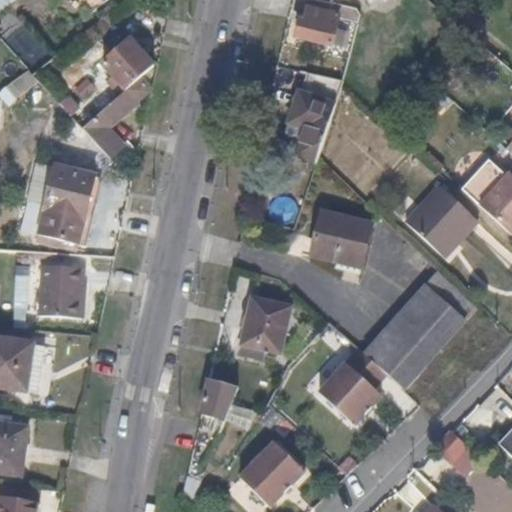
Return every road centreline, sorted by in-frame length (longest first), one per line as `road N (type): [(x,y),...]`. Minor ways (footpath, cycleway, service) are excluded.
road 1 (secondary): [(229,0),(115,511)]
road 2 (residential): [(360,511),(511,360)]
